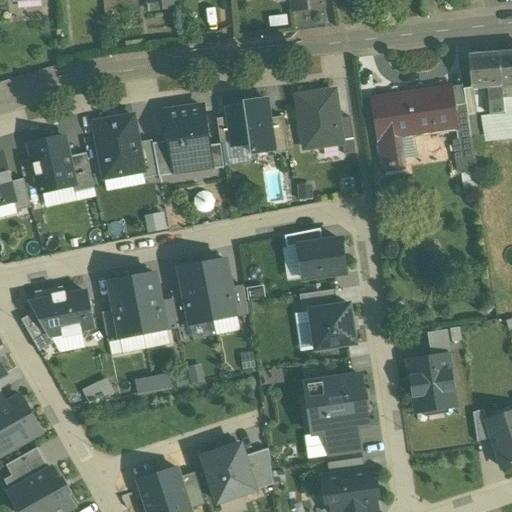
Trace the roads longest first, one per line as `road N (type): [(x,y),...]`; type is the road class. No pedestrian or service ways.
road 1 (residential): [(409,511),(360,207),(0,282)]
road 2 (secondary): [(511,23),(131,72),(0,103)]
road 3 (residential): [(0,302),(96,466)]
road 4 (residential): [(268,414),(96,466)]
